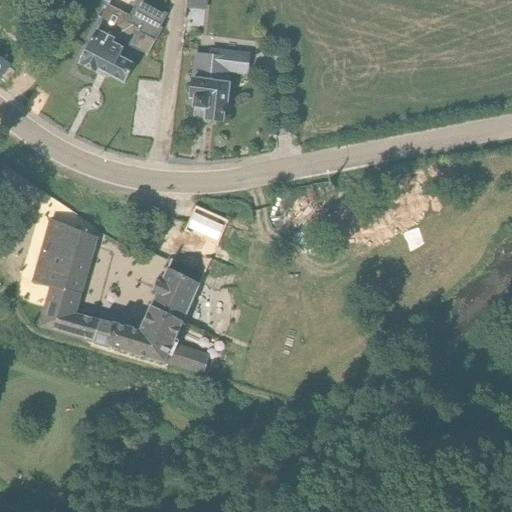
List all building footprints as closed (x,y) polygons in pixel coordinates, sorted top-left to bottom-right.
[(188,0),(188,8),(206,9),(207,0),(188,0)] [(166,16),(143,3),(135,17),(139,19),(134,29),(125,25),(129,18),(109,8),(78,65),(96,74),(98,71),(124,85),(133,66),(132,65),(139,52),(147,56),(161,30),(159,29),(166,16)] [(205,120),(222,121),(223,108),(225,108),(227,89),(229,74),(247,75),(249,56),(213,51),(212,57),(195,55),(190,99),(194,100),(193,109),(206,111),(205,120)] [(0,203),(49,223),(54,208),(0,187),(0,203)] [(151,308),(183,323),(227,222),(195,207),(151,308)] [(47,288),(81,295),(96,238),(50,220),(31,284),(47,288)] [(81,295),(47,288),(37,328),(200,375),(205,354),(174,344),(183,323),(151,308),(140,332),(76,314),(81,295)]
